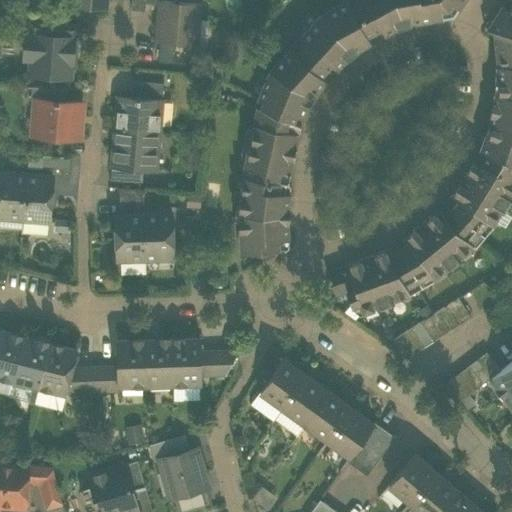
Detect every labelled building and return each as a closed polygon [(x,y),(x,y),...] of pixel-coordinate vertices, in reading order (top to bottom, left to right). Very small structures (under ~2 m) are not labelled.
[(131,0),(131,12),(145,13),(146,3),(146,0),(131,0)] [(264,100),(296,114),(299,108),(306,111),(311,99),(313,95),(322,85),(316,80),(336,58),(342,64),(351,54),(354,51),(365,45),(361,38),(386,24),(390,31),(402,24),(406,24),(417,22),(416,14),(433,11),(434,19),(454,15),(463,0),(358,0),(351,4),(348,0),(346,0),(321,14),(301,36),(305,40),(295,51),(291,47),(270,70),(259,98),(264,100)] [(493,33),(497,65),(511,64),(511,0),(510,0),(511,0),(511,4),(509,9),(502,4),(497,13),(500,15),(490,31),(493,33)] [(157,40),(194,43),(196,19),(198,19),(199,4),(160,1),(160,4),(157,40)] [(484,26),(490,31),(500,15),(497,13),(494,11),(484,26)] [(33,33),(67,36),(68,24),(34,21),(33,33)] [(30,73),(71,77),(72,61),(71,58),(72,47),(74,45),(74,37),(67,36),(33,33),(27,33),(24,59),(31,59),(30,73)] [(488,124),(480,150),(511,163),(511,64),(497,65),(495,92),(488,124)] [(130,96),(162,99),(164,83),(132,80),(130,96)] [(37,98),(62,100),(63,88),(28,85),(27,98),(37,99),(37,98)] [(118,95),(115,125),(160,128),(162,99),(130,96),(118,95)] [(38,134),(78,138),(81,102),(62,100),(37,98),(37,99),(36,114),(40,119),(38,134)] [(294,121),(296,114),(264,100),(261,108),(294,121)] [(242,175),(243,175),(282,180),(288,181),(301,124),(294,121),(261,108),(257,106),(242,175)] [(156,170),(160,128),(115,125),(112,161),(130,162),(129,168),(143,169),(156,170)] [(511,163),(480,150),(476,156),(511,172),(511,163)] [(42,167),(68,169),(69,157),(43,155),(42,167)] [(477,212),(468,222),(481,234),(490,223),(492,225),(501,210),(503,211),(511,195),(511,192),(511,172),(476,156),(452,196),(456,199),(477,212)] [(111,178),(142,181),(143,169),(129,168),(130,162),(112,161),(111,178)] [(0,215),(23,217),(27,174),(0,171),(0,215)] [(23,217),(33,218),(38,215),(50,216),(53,176),(27,174),(23,217)] [(280,190),(282,180),(243,175),(239,208),(244,209),(244,218),(238,218),(241,252),(280,248),(279,238),(289,237),(288,220),(289,220),(290,208),(288,208),(290,191),(280,190)] [(292,182),(288,181),(282,180),(280,190),(290,191),(292,182)] [(119,187),(120,202),(144,201),(143,189),(119,187)] [(456,199),(451,207),(468,222),(477,212),(456,199)] [(144,213),(144,201),(120,202),(120,214),(144,213)] [(459,232),(468,222),(451,207),(443,214),(459,232)] [(424,262),(412,269),(421,284),(433,277),(433,278),(473,246),(472,244),(481,234),(468,222),(459,232),(443,214),(439,209),(404,238),(408,243),(424,262)] [(117,258),(121,258),(146,257),(144,213),(120,214),(116,214),(117,258)] [(172,213),(144,213),(146,257),(173,257),(172,213)] [(33,218),(23,217),(22,231),(47,233),(48,219),(33,218)] [(53,230),(69,229),(68,217),(52,218),(53,230)] [(290,247),(289,237),(279,238),(280,248),(290,247)] [(408,243),(401,250),(412,269),(424,262),(408,243)] [(409,291),(421,284),(412,269),(400,276),(391,253),(390,248),(346,264),(347,266),(355,288),(347,291),(352,304),(360,301),(364,311),(377,306),(378,307),(394,300),(394,301),(410,294),(409,291)] [(400,276),(412,269),(401,250),(391,253),(400,276)] [(146,271),(146,257),(121,258),(121,271),(146,271)] [(326,273),(335,296),(347,291),(355,288),(347,266),(326,273)] [(393,340),(406,359),(471,317),(458,298),(393,340)] [(488,318),(504,333),(511,324),(511,308),(504,301),(488,318)] [(0,376),(12,379),(24,335),(0,328),(0,376)] [(50,342),(24,335),(12,379),(39,386),(50,342)] [(172,337),(145,338),(146,384),(173,384),(172,337)] [(174,337),(172,337),(173,384),(176,383),(176,384),(202,383),(201,375),(201,351),(200,337),(174,337)] [(143,384),(146,384),(145,338),(143,338),(117,339),(117,365),(118,385),(143,385),(143,384)] [(77,348),(50,342),(39,386),(35,402),(62,408),(66,393),(66,391),(73,367),(77,348)] [(239,349),(216,350),(217,374),(226,374),(226,373),(239,350),(239,349)] [(205,375),(217,374),(216,350),(205,351),(205,375)] [(442,386),(457,404),(500,370),(486,352),(442,386)] [(260,390),(283,407),(306,375),(283,358),(260,390)] [(508,393),(511,396),(511,361),(490,379),(496,387),(495,388),(502,398),(508,393)] [(113,365),(101,366),(102,390),(114,390),(114,385),(113,365)] [(66,391),(90,390),(89,366),(73,367),(66,391)] [(90,390),(102,390),(101,366),(89,366),(90,390)] [(329,391),(306,375),(283,407),(305,423),(329,391)] [(351,407),(329,391),(305,423),(328,440),(351,407)] [(374,424),(351,407),(328,440),(351,456),(361,441),(374,424)] [(128,441),(144,437),(139,420),(123,424),(128,441)] [(374,424),(361,441),(371,449),(385,429),(375,422),(374,424)] [(385,429),(371,449),(381,456),(395,436),(385,429)] [(150,443),(154,460),(160,458),(160,457),(189,449),(184,434),(150,443)] [(357,468),(371,449),(361,441),(351,456),(347,461),(357,468)] [(160,458),(170,496),(207,486),(196,447),(189,449),(160,457),(160,458)] [(367,475),(381,456),(371,449),(357,468),(366,475),(367,475)] [(389,484),(410,502),(436,471),(415,453),(389,484)] [(126,462),(133,488),(145,485),(138,459),(126,462)] [(88,473),(92,485),(98,509),(98,511),(139,511),(133,488),(126,462),(88,473)] [(0,503),(25,505),(27,480),(32,481),(34,466),(0,463),(0,503)] [(41,485),(47,506),(62,502),(52,467),(34,466),(32,481),(37,481),(41,485)] [(437,511),(457,489),(436,471),(410,502),(421,511),(437,511)] [(89,511),(98,509),(92,485),(83,488),(81,491),(86,509),(89,511)] [(474,511),(479,508),(457,489),(437,511),(474,511)] [(310,511),(327,511),(331,507),(320,499),(320,498),(310,511)]
